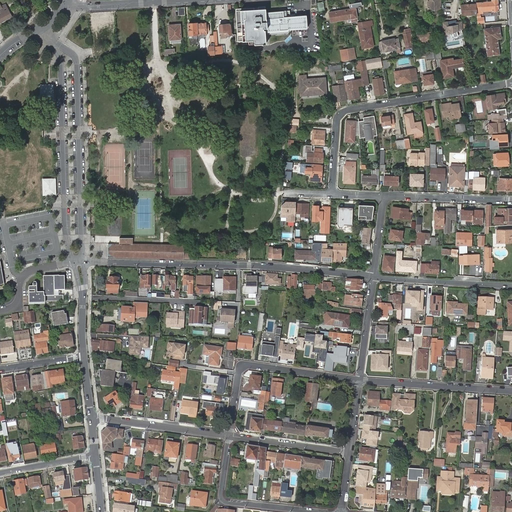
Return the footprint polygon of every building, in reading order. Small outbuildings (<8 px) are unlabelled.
[(432,10),(437,9),(441,9),(440,0),(428,0),(428,10),(432,10)] [(492,2),(476,3),(477,13),(483,13),(483,11),(493,10),(493,12),(498,11),(497,0),(494,0),(492,0),(492,2)] [(361,2),(349,4),(350,8),(349,8),(351,19),(350,19),(351,22),(357,20),(357,18),(355,7),(362,5),(361,2)] [(0,4),(0,23),(12,16),(6,4),(1,6),(0,4)] [(463,5),(463,14),(474,13),(473,4),(463,5)] [(253,41),(254,45),(261,44),(261,45),(264,45),(264,44),(265,44),(264,28),(266,28),(266,31),(288,30),(288,29),(291,29),(307,27),(306,15),(294,16),(294,14),(289,14),(289,11),(265,12),(265,9),(254,9),(254,8),(236,8),(238,41),(248,41),(253,41)] [(340,10),(342,20),(345,20),(346,23),(351,22),(350,19),(351,19),(349,8),(340,10)] [(329,12),(331,22),(342,20),(340,10),(329,12)] [(113,11),(92,11),(92,28),(103,28),(103,24),(113,24),(113,11)] [(448,23),(443,23),(443,36),(462,29),(462,22),(456,23),(457,25),(448,26),(448,23)] [(196,23),(188,24),(189,34),(196,34),(197,34),(205,33),(205,31),(208,31),(207,25),(205,25),(205,23),(196,24),(196,23)] [(365,23),(359,24),(363,48),(374,46),(370,24),(367,25),(366,24),(365,24),(365,23)] [(219,25),(220,38),(226,38),(226,36),(231,35),(230,24),(219,25)] [(168,25),(169,35),(168,35),(168,40),(182,39),(181,34),(180,25),(168,25)] [(499,27),(484,29),(487,55),(498,54),(496,39),(500,38),(499,27)] [(420,33),(420,34),(421,38),(418,38),(419,43),(422,43),(434,39),(433,32),(420,33)] [(413,42),(411,33),(404,34),(407,49),(411,48),(410,42),(413,42)] [(379,43),(381,55),(384,54),(384,51),(400,48),(398,39),(394,39),(394,38),(382,40),(382,42),(379,43)] [(354,48),(347,49),(349,59),(356,58),(354,48)] [(349,59),(347,49),(341,51),(342,61),(349,59)] [(435,59),(434,52),(434,51),(425,52),(427,60),(435,59)] [(380,58),(372,60),(373,67),(381,66),(380,58)] [(441,61),(443,77),(454,76),(452,67),(464,66),(463,59),(453,60),(453,59),(441,61)] [(357,62),(358,70),(361,70),(366,69),(364,61),(357,62)] [(336,75),(335,70),(342,70),(342,64),(328,65),(330,76),(336,75)] [(416,68),(394,72),(396,81),(405,80),(406,82),(418,80),(416,68)] [(299,76),(300,96),(326,94),(325,78),(307,79),(307,75),(299,76)] [(423,76),(424,85),(434,83),(432,75),(423,76)] [(373,79),(375,95),(384,93),(382,78),(373,79)] [(362,79),(344,82),(346,91),(349,90),(350,99),(359,98),(357,86),(363,85),(362,79)] [(42,86),(42,100),(52,100),(52,86),(47,86),(42,86)] [(344,86),(339,86),(340,93),(336,93),(338,101),(346,100),(344,86)] [(490,106),(490,110),(497,109),(496,105),(506,104),(504,94),(486,97),(488,107),(490,106)] [(451,102),(441,104),(443,117),(450,116),(450,120),(461,118),(459,103),(451,104),(451,102)] [(425,110),(427,123),(434,122),(431,109),(425,110)] [(499,119),(505,118),(505,115),(506,115),(506,110),(498,110),(498,115),(499,115),(499,119)] [(405,115),(408,134),(417,132),(417,135),(423,134),(421,122),(414,122),(413,113),(405,115)] [(382,117),(383,126),(395,124),(393,115),(382,117)] [(374,116),(363,117),(364,121),(364,123),(359,124),(359,138),(366,137),(373,136),(377,135),(374,116)] [(348,126),(346,126),(345,141),(354,142),(356,121),(349,121),(348,126)] [(492,124),(493,132),(505,131),(504,123),(492,124)] [(456,125),(457,132),(465,131),(464,124),(456,125)] [(315,131),(315,133),(314,141),(312,141),(312,143),(323,144),(324,131),(313,130),(314,131),(315,131)] [(492,140),(487,140),(487,150),(496,150),(496,146),(507,146),(507,135),(492,135),(492,140)] [(430,179),(441,180),(441,169),(435,168),(436,145),(431,145),(430,166),(431,166),(430,179)] [(314,153),(307,153),(307,161),(322,162),(323,153),(322,153),(322,148),(314,148),(314,153)] [(410,153),(410,164),(424,165),(424,153),(419,153),(410,153)] [(493,154),(494,166),(508,165),(508,153),(493,154)] [(346,162),(345,166),(346,166),(346,174),(344,174),(343,182),(354,183),(355,162),(346,162)] [(305,173),(311,173),(311,181),(319,181),(320,177),(321,177),(322,165),(310,164),(309,168),(305,168),(305,173)] [(464,186),(464,167),(450,166),(450,185),(464,186)] [(362,183),(379,184),(379,171),(376,171),(376,176),(363,175),(362,183)] [(479,171),(469,171),(469,178),(473,179),(474,189),(484,190),(484,178),(479,178),(479,171)] [(410,174),(410,184),(413,184),(413,185),(423,186),(423,175),(410,174)] [(384,176),(384,184),(397,185),(398,176),(384,176)] [(43,178),(44,195),(45,195),(57,194),(57,177),(43,178)] [(511,178),(498,179),(498,190),(511,190),(511,178)] [(295,221),(296,202),(286,201),(286,205),(282,205),(281,216),(287,216),(287,221),(295,221)] [(297,204),(297,213),(300,213),(300,217),(307,217),(308,204),(297,204)] [(373,206),(358,205),(358,218),(372,219),(373,206)] [(331,207),(313,206),(313,221),(320,221),(320,232),(330,233),(331,207)] [(392,207),(391,216),(410,219),(411,213),(407,212),(408,209),(392,207)] [(344,225),(352,225),(352,208),(338,208),(337,225),(339,227),(342,227),(344,225)] [(449,232),(450,219),(456,219),(457,209),(446,208),(446,210),(444,210),(444,211),(443,224),(443,232),(449,232)] [(511,209),(501,209),(501,218),(494,218),(494,223),(502,223),(502,221),(511,221),(511,209)] [(466,224),(473,224),(473,210),(461,210),(461,219),(466,220),(466,224)] [(473,210),(473,224),(482,224),(483,211),(473,210)] [(443,224),(444,211),(435,211),(434,224),(443,224)] [(370,227),(363,227),(361,243),(364,243),(368,243),(370,227)] [(511,229),(495,231),(496,243),(511,241),(511,229)] [(391,230),(389,239),(400,240),(402,231),(391,230)] [(320,239),(318,238),(319,233),(310,231),(308,241),(319,243),(320,239)] [(417,233),(416,244),(421,244),(421,239),(429,239),(429,234),(417,233)] [(455,233),(455,245),(458,245),(467,246),(472,246),(472,233),(455,233)] [(108,256),(183,258),(183,252),(183,245),(153,245),(144,245),(133,244),(133,238),(120,237),(120,236),(107,236),(98,236),(98,243),(108,244),(108,256)] [(346,253),(346,243),(334,243),(333,259),(340,259),(340,253),(346,253)] [(268,247),(268,258),(281,258),(281,249),(273,249),(273,247),(268,247)] [(326,249),(321,249),(321,259),(332,259),(333,248),(326,248),(326,249)] [(295,250),(294,257),(307,258),(307,259),(315,259),(316,251),(295,250)] [(404,251),(398,251),(396,271),(418,273),(419,261),(403,260),(404,251)] [(464,255),(464,265),(475,265),(475,255),(464,255)] [(384,256),(383,268),(388,269),(387,270),(392,271),(394,257),(384,256)] [(436,264),(436,261),(432,261),(431,264),(425,264),(425,272),(438,273),(439,265),(436,264)] [(250,274),(243,274),(243,278),(246,279),(246,287),(243,286),(243,294),(256,294),(257,277),(250,277),(250,274)] [(272,274),(261,274),(261,277),(261,283),(276,284),(279,284),(280,279),(276,279),(276,275),(271,275),(272,274)] [(141,275),(140,287),(149,288),(150,275),(141,275)] [(153,275),(153,284),(157,285),(157,288),(161,288),(161,283),(162,281),(162,276),(153,275)] [(288,277),(287,288),(296,288),(296,275),(291,275),(291,277),(288,277)] [(58,290),(62,290),(64,290),(64,276),(43,277),(43,293),(36,293),(36,285),(35,283),(34,283),(33,283),(32,284),(32,286),(29,287),(28,287),(28,288),(28,291),(28,302),(29,304),(45,303),(45,301),(63,301),(63,295),(58,295),(58,290)] [(166,276),(166,285),(170,285),(170,289),(175,290),(175,277),(170,277),(170,276),(166,276)] [(183,276),(183,285),(188,285),(188,284),(192,284),(192,277),(188,277),(188,276),(183,276)] [(210,277),(197,277),(196,288),(196,293),(209,293),(209,287),(210,287),(210,277)] [(219,277),(219,290),(235,291),(235,278),(219,277)] [(106,282),(106,288),(107,288),(107,292),(117,293),(118,279),(108,278),(108,282),(106,282)] [(360,290),(361,280),(346,279),(346,287),(350,288),(350,290),(360,290)] [(310,298),(311,290),(303,290),(302,297),(310,298)] [(423,312),(423,290),(405,290),(405,301),(410,301),(410,306),(414,306),(414,312),(423,312)] [(346,295),(345,304),(361,306),(362,296),(352,294),(351,296),(346,295)] [(400,311),(401,311),(401,305),(400,305),(401,294),(394,294),(394,296),(393,296),(392,304),(398,304),(397,310),(400,311)] [(478,298),(477,315),(485,315),(485,310),(492,311),(493,299),(478,298)] [(221,302),(214,301),(213,310),(218,310),(218,306),(221,306),(221,302)] [(430,301),(430,310),(440,311),(440,302),(430,301)] [(134,302),(134,308),(123,308),(123,321),(133,322),(134,317),(135,317),(136,318),(139,318),(140,317),(144,317),(145,315),(147,315),(147,303),(134,302)] [(390,304),(379,303),(378,317),(387,317),(387,310),(392,310),(390,304)] [(447,304),(446,313),(466,314),(466,303),(456,303),(456,304),(447,304)] [(188,324),(201,325),(202,320),(207,321),(208,308),(195,307),(194,311),(189,311),(188,324)] [(234,329),(235,310),(221,309),(220,322),(228,323),(228,329),(234,329)] [(51,312),(53,326),(66,324),(63,310),(51,312)] [(178,314),(167,314),(166,327),(183,328),(184,312),(178,312),(178,314)] [(348,327),(349,316),(326,313),(326,314),(325,314),(324,315),(323,318),(325,320),(325,324),(348,327)] [(409,334),(413,334),(413,326),(395,325),(394,333),(398,333),(399,330),(409,330),(409,334)] [(387,326),(375,326),(374,338),(387,339),(387,326)] [(67,327),(63,328),(64,335),(58,336),(60,347),(72,346),(70,334),(68,335),(67,327)] [(49,330),(45,331),(44,331),(45,337),(34,339),(36,354),(47,352),(45,339),(49,338),(49,330)] [(29,334),(14,336),(15,343),(15,346),(31,344),(29,334)] [(304,338),(297,337),(295,350),(303,351),(304,342),(313,343),(312,353),(319,354),(318,361),(326,362),(328,346),(328,343),(322,342),(323,336),(306,334),(304,338)] [(138,354),(139,347),(146,348),(147,337),(129,336),(129,345),(129,346),(129,348),(128,354),(138,354)] [(251,338),(242,336),(239,336),(237,348),(251,349),(253,338),(251,338)] [(441,338),(432,337),(431,355),(430,355),(430,363),(436,363),(436,356),(440,356),(440,350),(443,350),(443,344),(440,344),(441,338)] [(274,345),(262,344),(260,355),(277,357),(277,356),(280,340),(275,339),(274,345)] [(11,340),(0,341),(0,353),(13,352),(11,340)] [(91,340),(91,346),(92,346),(92,350),(98,351),(98,346),(100,346),(100,350),(113,351),(114,342),(91,340)] [(397,341),(397,351),(410,351),(411,342),(397,341)] [(227,350),(236,351),(237,343),(227,342),(227,350)] [(186,345),(168,343),(167,350),(172,351),(171,355),(173,355),(172,360),(169,360),(168,366),(178,367),(179,360),(183,361),(186,345)] [(288,359),(294,360),(295,350),(288,349),(288,346),(288,345),(283,345),(281,356),(281,359),(286,360),(286,358),(288,359)] [(222,348),(204,346),(203,355),(204,355),(203,364),(218,366),(219,356),(220,356),(222,348)] [(349,348),(336,346),(335,354),(327,353),(325,371),(333,372),(334,362),(347,364),(349,348)] [(456,348),(456,358),(463,359),(463,371),(470,371),(471,348),(470,348),(470,347),(461,346),(461,348),(456,348)] [(418,351),(417,370),(425,371),(427,351),(418,351)] [(387,355),(371,354),(370,370),(387,371),(387,355)] [(455,357),(445,356),(444,367),(450,367),(454,367),(455,357)] [(493,377),(494,359),(482,358),(482,366),(483,366),(483,368),(482,368),(481,376),(493,377)] [(114,372),(119,372),(121,361),(107,360),(105,370),(111,371),(114,372)] [(62,370),(47,372),(49,389),(52,388),(52,384),(64,382),(62,370)] [(101,381),(112,383),(114,372),(111,371),(105,370),(99,370),(99,375),(100,375),(100,381),(101,381)] [(162,371),(161,380),(173,381),(174,372),(162,371)] [(211,372),(203,371),(202,383),(218,385),(217,393),(223,394),(224,387),(227,388),(229,378),(211,376),(211,372)] [(31,377),(33,387),(36,387),(36,385),(41,384),(42,388),(48,387),(46,372),(42,373),(42,375),(31,377)] [(15,376),(16,389),(24,388),(24,386),(28,385),(27,375),(15,376)] [(249,377),(248,388),(258,389),(259,378),(249,377)] [(2,383),(5,401),(13,400),(10,378),(6,378),(6,382),(2,383)] [(272,378),(270,394),(279,396),(281,383),(282,383),(282,379),(272,378)] [(265,392),(266,386),(262,385),(261,391),(253,390),(252,393),(260,394),(265,395),(265,392)] [(115,392),(104,399),(109,406),(115,402),(117,405),(122,402),(115,392)] [(378,399),(379,393),(369,392),(367,405),(377,406),(378,399)] [(380,393),(379,393),(378,399),(377,406),(380,406),(380,409),(389,410),(389,406),(390,406),(390,401),(379,400),(380,393)] [(399,395),(392,394),(391,407),(400,408),(402,410),(402,411),(404,413),(409,414),(413,412),(411,409),(413,407),(413,403),(414,403),(414,395),(409,395),(409,394),(405,394),(403,396),(403,397),(399,397),(399,395)] [(134,395),(133,402),(131,402),(130,408),(142,409),(144,396),(134,395)] [(257,399),(241,397),(239,405),(256,408),(257,399)] [(151,398),(149,410),(161,411),(163,399),(162,399),(155,398),(151,398)] [(483,398),(482,408),(491,408),(491,410),(493,410),(493,398),(483,398)] [(476,423),(477,401),(467,400),(465,422),(476,423)] [(74,401),(61,402),(63,417),(75,415),(74,401)] [(196,417),(198,403),(181,401),(180,412),(188,414),(188,416),(196,417)] [(206,408),(205,414),(217,416),(219,403),(203,401),(202,407),(206,408)] [(244,430),(260,432),(261,429),(262,415),(247,413),(244,430)] [(261,429),(280,431),(281,422),(267,420),(268,414),(263,413),(262,415),(261,429)] [(376,416),(365,414),(364,422),(365,422),(364,430),(374,431),(376,416)] [(60,431),(63,430),(61,419),(54,420),(56,431),(57,431),(60,431)] [(494,431),(492,431),(492,438),(494,438),(494,443),(498,443),(499,438),(497,438),(498,431),(501,432),(501,434),(503,435),(511,436),(511,423),(505,423),(506,421),(497,420),(496,431),(494,431)] [(281,422),(280,431),(294,434),(296,424),(281,422)] [(306,426),(296,424),(294,434),(304,435),(306,426)] [(328,429),(306,426),(304,435),(327,438),(327,437),(330,437),(331,431),(328,430),(328,429)] [(101,433),(101,438),(103,449),(111,448),(111,442),(116,438),(122,439),(123,430),(106,428),(101,433)] [(362,429),(361,437),(367,438),(366,445),(376,447),(377,431),(374,431),(364,430),(362,429)] [(420,441),(420,447),(427,447),(429,448),(430,438),(432,438),(433,432),(428,432),(419,431),(418,441),(420,441)] [(460,445),(460,432),(455,432),(455,433),(447,433),(446,443),(444,443),(443,451),(446,451),(446,452),(455,453),(456,445),(460,445)] [(487,433),(483,433),(482,437),(476,436),(475,447),(482,448),(482,453),(486,453),(487,433)] [(72,438),(74,449),(84,447),(82,437),(72,438)] [(148,439),(147,450),(158,451),(159,441),(148,439)] [(11,440),(7,441),(10,461),(15,461),(15,459),(19,458),(18,450),(13,451),(12,450),(11,447),(12,447),(11,440)] [(139,449),(138,457),(142,458),(144,441),(132,440),(131,448),(139,449)] [(168,445),(169,443),(166,442),(164,456),(174,458),(175,446),(168,445)] [(43,445),(44,456),(56,453),(55,443),(43,445)] [(211,445),(207,444),(206,451),(204,451),(204,455),(214,457),(215,445),(211,445)] [(187,445),(185,459),(195,461),(197,446),(187,445)] [(24,448),(25,459),(36,457),(35,446),(24,448)] [(249,499),(255,500),(256,493),(253,492),(254,484),(257,484),(258,477),(257,477),(258,472),(264,473),(265,465),(265,461),(266,457),(263,456),(264,449),(247,446),(245,459),(253,460),(249,499)] [(373,463),(375,449),(360,447),(359,460),(368,461),(368,462),(373,463)] [(276,453),(267,452),(266,457),(265,461),(270,461),(275,462),(276,453)] [(124,455),(112,453),(110,468),(122,470),(124,455)] [(284,455),(276,453),(275,462),(274,466),(282,468),(283,463),(284,455)] [(283,463),(300,466),(301,457),(284,455),(283,463)] [(321,460),(301,457),(300,467),(316,469),(316,471),(315,477),(322,478),(322,477),(331,478),(334,461),(321,459),(321,460)] [(231,458),(230,465),(236,466),(237,463),(239,463),(240,459),(231,458)] [(152,461),(151,472),(150,472),(149,477),(156,478),(158,461),(152,461)] [(205,467),(203,482),(212,483),(213,473),(215,473),(216,468),(215,468),(216,465),(207,464),(206,467),(205,467)] [(373,467),(359,465),(358,470),(357,469),(356,478),(357,478),(357,480),(356,480),(355,486),(356,486),(366,487),(367,481),(367,482),(368,474),(372,475),(373,467)] [(300,467),(300,469),(314,471),(313,477),(315,477),(316,471),(316,469),(300,467)] [(73,470),(75,481),(88,479),(87,468),(73,470)] [(483,490),(488,491),(488,486),(489,475),(483,475),(483,473),(482,473),(482,475),(474,475),(474,473),(473,473),(473,475),(472,474),(472,468),(468,468),(468,474),(470,474),(469,481),(472,482),(472,485),(483,486),(483,490)] [(406,499),(415,499),(415,489),(417,489),(417,480),(416,480),(416,477),(427,478),(427,470),(408,469),(406,499)] [(194,486),(194,482),(192,482),(192,483),(189,482),(189,480),(186,479),(186,473),(185,473),(185,471),(181,471),(180,484),(194,486)] [(55,482),(64,480),(64,484),(64,491),(62,491),(63,498),(68,497),(73,497),(69,475),(63,476),(63,472),(56,473),(56,474),(53,475),(55,482)] [(452,479),(453,473),(441,472),(441,478),(437,478),(436,490),(442,490),(442,489),(452,490),(452,492),(458,492),(459,479),(452,479)] [(166,481),(166,482),(168,482),(176,484),(177,476),(167,475),(166,478),(166,481)] [(28,478),(30,488),(41,486),(39,476),(28,478)] [(390,476),(386,476),(385,485),(377,484),(375,503),(386,503),(387,490),(389,491),(390,476)] [(128,477),(126,477),(126,483),(144,485),(146,479),(139,478),(128,477)] [(28,486),(27,479),(13,482),(15,491),(16,491),(17,495),(26,493),(25,487),(28,486)] [(281,483),(279,497),(291,498),(292,491),(286,491),(287,484),(281,483)] [(391,485),(390,495),(399,496),(399,497),(404,498),(405,486),(391,485)] [(279,496),(280,487),(271,486),(270,495),(279,496)] [(374,507),(375,494),(375,489),(366,487),(356,486),(355,494),(359,495),(363,495),(363,503),(363,504),(366,504),(366,506),(374,507)] [(161,494),(160,494),(159,502),(167,503),(168,499),(171,500),(172,489),(161,487),(160,492),(161,492),(161,494)] [(113,496),(114,497),(117,497),(117,500),(128,502),(129,493),(113,491),(113,496)] [(192,491),(190,505),(205,507),(207,493),(192,491)] [(495,496),(492,496),(490,511),(502,511),(504,491),(500,491),(500,492),(496,492),(495,496)] [(73,497),(68,497),(70,511),(80,511),(79,496),(73,497)] [(119,503),(114,502),(112,511),(133,511),(134,506),(118,505),(119,503)] [(177,510),(185,511),(186,505),(178,503),(177,510)]
